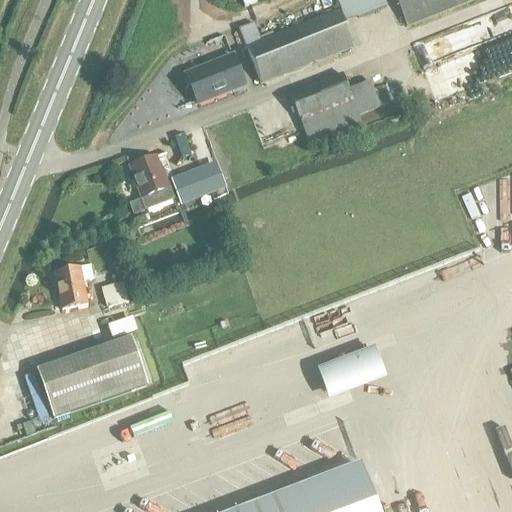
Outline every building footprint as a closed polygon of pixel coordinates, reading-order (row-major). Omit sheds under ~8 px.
[(396,0),(407,27),(475,0),(334,0),(339,13),(343,25),(386,9),(382,0),(396,0)] [(353,48),(343,25),(339,13),(261,44),(254,25),(238,31),(260,86),(353,48)] [(197,105),(244,87),(232,59),(186,77),(197,105)] [(347,91),(342,77),(290,97),(299,120),(311,149),(363,129),(359,118),(380,109),(371,83),(347,91)] [(171,166),(167,156),(157,160),(156,158),(156,159),(130,169),(130,168),(129,168),(141,202),(129,206),(133,217),(145,212),(146,213),(173,203),(161,170),(171,166)] [(181,209),(226,193),(215,164),(170,181),(181,209)] [(89,305),(84,283),(82,270),(55,275),(63,311),(89,305)] [(108,310),(128,304),(123,285),(102,290),(108,310)] [(54,419),(149,386),(132,339),(38,371),(54,419)] [(372,351),(317,373),(327,401),(384,380),(372,351)] [(376,511),(359,466),(239,511),(376,511)]
